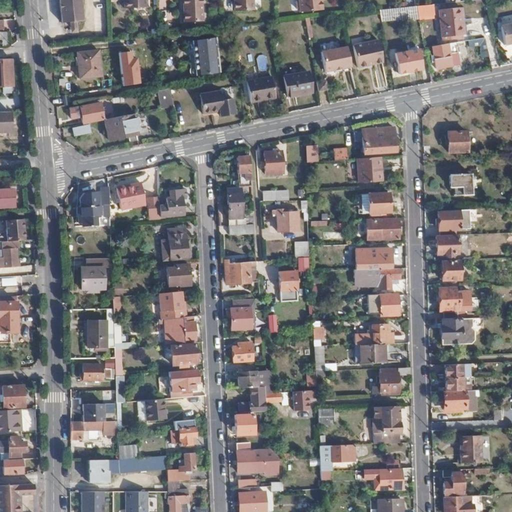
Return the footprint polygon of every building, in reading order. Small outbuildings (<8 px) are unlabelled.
[(78,21),(75,0),(53,0),(56,23),(78,21)] [(143,8),(142,0),(119,0),(120,8),(143,8)] [(184,0),(184,13),(185,22),(203,21),(202,0),(184,0)] [(234,0),(235,3),(235,12),(254,11),(253,0),(234,0)] [(322,9),(320,0),(296,0),(295,1),(295,8),(298,9),(299,11),(322,9)] [(415,4),(417,14),(432,12),(431,3),(415,4)] [(379,9),(381,19),(409,15),(409,17),(417,16),(417,14),(415,4),(379,9)] [(463,34),(461,7),(440,9),(442,38),(456,37),(456,34),(463,34)] [(511,22),(500,25),(504,44),(511,42),(511,22)] [(9,32),(0,31),(0,44),(8,45),(9,32)] [(219,73),(216,38),(193,40),(197,75),(219,73)] [(468,47),(479,45),(481,57),(487,56),(485,38),(468,40),(468,47)] [(382,60),(377,39),(352,44),(356,66),(382,60)] [(97,40),(81,42),(82,52),(76,53),(79,77),(100,76),(97,40)] [(449,53),(447,43),(431,46),(435,68),(459,63),(457,51),(449,53)] [(125,62),(124,46),(116,47),(116,51),(112,51),(112,55),(117,55),(117,62),(125,62)] [(324,71),(350,65),(346,46),(321,52),(324,71)] [(422,69),(418,48),(394,53),(398,73),(422,69)] [(11,86),(10,58),(0,58),(0,86),(9,86),(11,86)] [(311,91),(308,71),(284,75),(288,95),(311,91)] [(276,97),(272,77),(247,81),(250,102),(276,97)] [(316,82),(318,90),(327,89),(326,81),(316,82)] [(168,87),(156,89),(159,107),(172,104),(168,87)] [(201,116),(218,114),(232,112),(231,100),(222,101),(220,91),(199,94),(201,116)] [(102,119),(99,103),(79,107),(82,123),(102,119)] [(0,131),(9,131),(8,111),(0,111),(0,131)] [(133,113),(104,119),(108,140),(137,133),(133,113)] [(91,133),(89,125),(73,128),(74,136),(91,133)] [(393,151),(392,127),(360,129),(361,152),(393,151)] [(467,151),(466,132),(448,132),(449,152),(467,151)] [(305,146),(306,160),(317,160),(316,145),(305,146)] [(333,159),(345,158),(345,148),(332,149),(333,159)] [(281,152),(279,152),(273,152),(265,152),(266,160),(266,164),(267,173),(282,172),(282,164),(285,163),(285,160),(282,161),(281,152)] [(250,186),(248,156),(236,157),(238,187),(240,187),(250,186)] [(379,171),(379,156),(356,158),(357,182),(381,181),(381,171),(379,171)] [(472,194),(471,174),(450,174),(450,187),(453,187),(453,195),(472,194)] [(146,205),(142,183),(117,189),(121,210),(146,205)] [(238,187),(226,188),(228,219),(241,218),(241,214),(240,187),(238,187)] [(109,220),(108,188),(100,188),(100,207),(103,207),(103,220),(109,220)] [(0,205),(15,204),(15,189),(0,189),(0,205)] [(165,205),(158,206),(158,216),(182,214),(181,197),(185,197),(184,190),(168,191),(169,198),(164,199),(165,205)] [(287,199),(287,190),(261,191),(262,201),(287,199)] [(99,217),(98,193),(84,194),(80,199),(81,207),(77,207),(78,221),(82,221),(82,226),(96,226),(95,217),(99,217)] [(389,211),(388,193),(368,194),(368,211),(389,211)] [(158,206),(158,197),(147,198),(147,219),(158,218),(158,216),(158,206)] [(296,230),(295,210),(284,211),(284,209),(271,209),(271,213),(276,213),(277,231),(296,230)] [(459,209),(438,210),(438,230),(440,230),(440,235),(456,234),(456,230),(460,230),(459,209)] [(241,218),(228,219),(228,225),(252,223),(251,214),(241,214),(241,218)] [(24,240),(23,219),(5,220),(6,241),(9,241),(18,240),(24,240)] [(398,236),(397,219),(368,220),(368,237),(398,236)] [(228,225),(227,225),(228,233),(253,232),(252,223),(228,225)] [(186,257),(184,228),(167,230),(168,240),(161,241),(162,259),(186,257)] [(457,252),(456,236),(436,236),(436,253),(444,253),(444,256),(451,256),(451,252),(457,252)] [(18,248),(18,240),(9,241),(9,249),(3,249),(4,256),(0,256),(0,266),(16,266),(16,248),(18,248)] [(298,241),(298,258),(308,258),(307,241),(298,241)] [(357,268),(379,267),(378,247),(356,248),(357,268)] [(255,265),(254,261),(228,263),(228,258),(224,258),(225,283),(249,282),(249,271),(248,266),(255,265)] [(460,278),(459,261),(442,261),(442,279),(460,278)] [(187,271),(186,265),(172,265),(173,269),(165,270),(166,286),(174,285),(174,287),(191,285),(191,271),(187,271)] [(398,278),(398,266),(379,267),(380,287),(391,287),(391,278),(398,278)] [(103,289),(103,267),(80,268),(81,289),(103,289)] [(296,278),(295,271),(279,272),(281,300),(292,300),(292,302),(297,302),(296,284),(299,283),(299,278),(296,278)] [(455,294),(455,288),(439,289),(440,311),(460,310),(459,294),(455,294)] [(172,291),(151,293),(153,319),(161,318),(177,317),(177,309),(174,309),(173,301),(172,291)] [(397,314),(397,294),(379,294),(379,314),(397,314)] [(0,333),(16,332),(14,295),(0,296),(0,333)] [(257,298),(231,299),(231,309),(230,309),(230,311),(230,321),(231,329),(249,329),(249,309),(247,309),(247,303),(257,302),(257,298)] [(465,311),(443,312),(443,319),(441,319),(441,326),(439,326),(440,338),(441,338),(441,345),(450,344),(452,346),(458,346),(460,344),(470,344),(474,340),(474,330),(471,328),(472,326),(472,319),(465,319),(465,311)] [(190,321),(189,316),(177,317),(161,318),(163,345),(183,343),(182,340),(193,338),(192,321),(190,321)] [(113,322),(113,319),(86,320),(86,347),(114,346),(114,336),(113,322)] [(384,342),(392,342),(392,332),(387,332),(387,323),(372,323),(373,343),(374,342),(384,342)] [(312,325),(312,333),(312,334),(312,337),(322,337),(322,325),(312,325)] [(385,361),(384,342),(374,342),(373,343),(360,343),(360,362),(385,361)] [(252,361),(250,344),(240,344),(240,348),(232,348),(233,361),(252,361)] [(314,368),(323,368),(322,344),(313,344),(314,368)] [(195,363),(194,345),(169,347),(171,365),(177,365),(177,368),(185,367),(185,364),(195,363)] [(445,364),(445,378),(470,377),(469,363),(445,364)] [(100,379),(100,365),(82,365),(82,379),(100,379)] [(397,374),(409,373),(409,366),(379,367),(379,385),(372,386),(373,395),(397,394),(397,374)] [(324,380),(323,368),(314,368),(314,369),(315,380),(324,380)] [(178,371),(167,372),(170,398),(194,396),(193,383),(196,383),(195,371),(178,372),(178,371)] [(237,372),(238,387),(253,386),(262,386),(261,371),(237,372)] [(115,375),(115,402),(124,402),(124,375),(115,375)] [(445,378),(445,391),(470,390),(470,377),(445,378)] [(2,394),(0,394),(0,401),(2,401),(2,407),(24,406),(23,385),(2,386),(2,394)] [(250,403),(250,413),(265,412),(264,394),(263,386),(262,386),(253,386),(254,403),(250,403)] [(263,386),(264,394),(272,394),(271,386),(263,386)] [(445,391),(443,391),(444,410),(452,410),(452,413),(460,413),(460,409),(465,409),(465,410),(475,410),(474,390),(470,390),(445,391)] [(307,399),(315,398),(315,391),(292,392),(293,404),(299,404),(299,410),(307,410),(307,399)] [(288,397),(288,393),(272,394),(272,402),(276,402),(281,402),(281,398),(288,397)] [(164,418),(163,399),(145,401),(146,420),(164,418)] [(376,442),(399,442),(398,407),(376,408),(376,419),(375,419),(376,442)] [(14,421),(14,409),(0,409),(0,423),(4,423),(4,431),(21,431),(20,421),(14,421)] [(334,426),(333,410),(316,410),(317,426),(334,426)] [(254,434),(253,415),(235,416),(236,435),(254,434)] [(193,436),(192,419),(173,421),(173,430),(177,429),(179,445),(190,443),(190,436),(193,436)] [(113,421),(69,421),(69,439),(80,439),(80,441),(87,442),(87,439),(97,439),(97,435),(113,435),(113,421)] [(459,463),(482,463),(481,435),(458,435),(459,463)] [(20,458),(25,458),(24,450),(29,449),(29,440),(23,440),(23,436),(14,436),(15,440),(5,441),(5,459),(20,458)] [(354,472),(354,443),(318,444),(318,472),(354,472)] [(118,460),(139,458),(138,446),(118,448),(118,460)] [(267,448),(252,449),(252,452),(236,453),(237,473),(253,472),(253,456),(267,455),(267,448)] [(194,468),(193,452),(184,453),(185,464),(179,465),(179,469),(189,468),(194,468)] [(166,466),(166,455),(139,458),(118,460),(87,461),(87,483),(106,482),(106,473),(166,469),(166,466)] [(21,471),(20,458),(5,459),(2,459),(3,472),(21,471)] [(386,467),(400,467),(399,459),(386,459),(386,467)] [(167,481),(177,480),(177,470),(176,465),(166,466),(166,469),(167,481)] [(190,480),(189,468),(179,469),(177,470),(177,480),(190,480)] [(400,488),(400,469),(379,470),(379,488),(400,488)] [(462,475),(461,471),(443,472),(444,479),(451,479),(451,484),(444,485),(444,495),(462,494),(462,479),(468,479),(469,478),(469,476),(468,475),(462,475)] [(238,480),(238,488),(249,487),(252,487),(252,479),(238,480)] [(177,489),(177,480),(167,481),(167,492),(167,511),(186,511),(186,489),(177,489)] [(282,490),(281,481),(270,482),(270,491),(282,490)] [(0,484),(0,511),(19,511),(19,497),(19,494),(32,494),(32,492),(32,483),(0,484)] [(249,511),(249,487),(238,488),(239,511),(249,511)] [(148,511),(148,492),(126,492),(125,511),(148,511)] [(482,509),(482,496),(456,497),(444,498),(444,511),(463,511),(463,510),(482,509)] [(401,511),(402,498),(378,499),(378,511),(401,511)] [(98,502),(82,501),(82,510),(81,511),(101,511),(102,507),(98,507),(98,502)]
